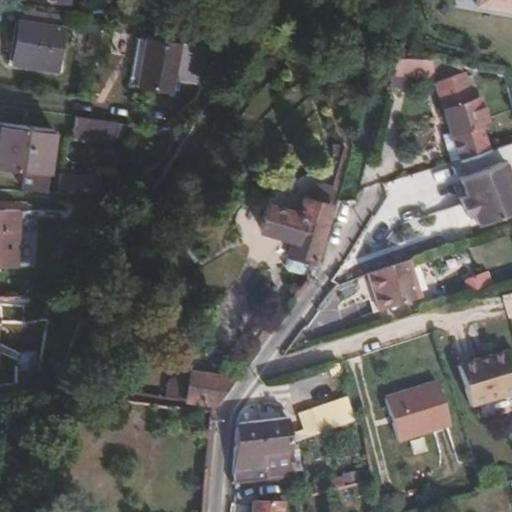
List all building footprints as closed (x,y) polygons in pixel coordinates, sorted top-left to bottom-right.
[(511,0),(475,0),(475,6),(511,12),(511,0)] [(61,27),(63,13),(32,8),(29,22),(61,27)] [(61,63),(66,27),(61,27),(29,22),(25,22),(21,56),(61,63)] [(143,69),(147,40),(136,39),(132,68),(143,69)] [(174,91),(179,44),(147,40),(143,69),(132,68),(129,85),(174,91)] [(410,73),(414,56),(395,55),(388,82),(407,87),(410,73)] [(452,76),(447,61),(438,59),(414,56),(410,73),(427,75),(428,70),(433,70),(437,81),(452,76)] [(492,147),(464,72),(452,76),(437,81),(461,157),(492,147)] [(128,141),(131,122),(85,115),(83,134),(128,141)] [(9,120),(3,164),(56,172),(63,128),(9,120)] [(511,202),(511,181),(501,144),(492,147),(461,157),(465,172),(459,174),(465,192),(457,195),(463,212),(470,210),(474,223),(483,220),(481,214),(511,202)] [(99,176),(69,173),(68,187),(99,188),(99,176)] [(314,261),(329,207),(306,199),(302,215),(267,206),(263,228),(287,235),(296,237),(291,254),(314,261)] [(483,220),(511,210),(511,202),(481,214),(483,220)] [(0,247),(24,249),(28,214),(0,209),(0,247)] [(291,254),(296,237),(287,235),(281,258),(312,266),(314,261),(291,254)] [(0,268),(21,271),(24,249),(0,247),(0,268)] [(310,274),(312,266),(281,258),(284,266),(310,274)] [(419,286),(410,258),(367,272),(371,283),(419,286)] [(467,280),(471,296),(487,291),(482,276),(467,280)] [(422,292),(419,286),(371,283),(374,291),(422,292)] [(379,307),(422,294),(422,292),(374,291),(379,307)] [(95,320),(99,309),(88,304),(84,316),(95,320)] [(81,352),(95,320),(84,316),(72,348),(81,352)] [(466,387),(511,372),(511,366),(508,355),(460,369),(466,387)] [(214,404),(236,376),(191,371),(187,400),(214,404)] [(511,398),(511,372),(466,387),(474,410),(511,398)] [(442,394),(438,384),(386,404),(388,411),(442,394)] [(452,426),(442,394),(388,411),(399,443),(452,426)] [(357,421),(350,397),(302,413),(304,420),(309,436),(357,421)] [(296,464),(293,441),(309,436),(304,420),(290,424),(289,421),(239,426),(236,485),(279,480),(279,466),(296,464)] [(304,511),(302,498),(292,498),(293,511),(304,511)] [(282,511),(282,500),(252,500),(251,511),(282,511)]
